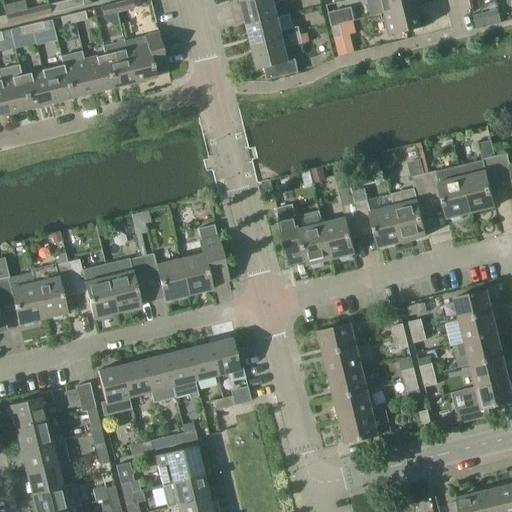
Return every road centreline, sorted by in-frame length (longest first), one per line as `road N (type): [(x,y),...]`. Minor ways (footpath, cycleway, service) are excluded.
road 1 (residential): [(0,378),(269,307)]
road 2 (residential): [(503,254),(269,307)]
road 3 (tertiary): [(269,307),(215,92)]
road 4 (residential): [(0,143),(215,92)]
road 5 (tertiary): [(313,485),(511,439)]
road 6 (tertiary): [(313,485),(269,307)]
